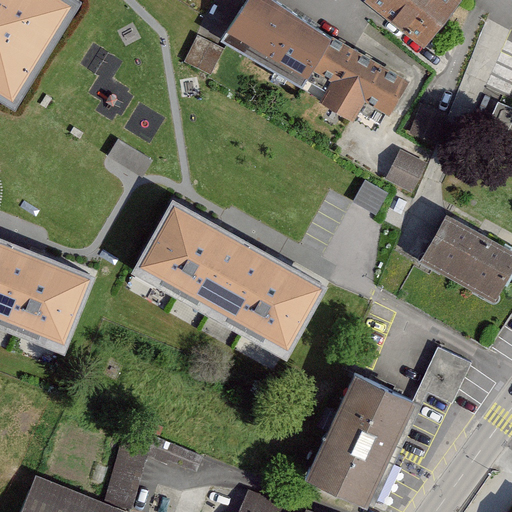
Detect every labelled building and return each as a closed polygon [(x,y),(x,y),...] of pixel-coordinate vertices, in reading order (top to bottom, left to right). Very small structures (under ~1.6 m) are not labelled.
[(78,0),(0,0),(0,98),(14,107),(80,1),(78,0)] [(301,79),(327,34),(266,0),(241,0),(219,40),(298,84),(301,79)] [(459,0),(368,0),(422,45),(459,0)] [(212,70),(225,44),(198,32),(186,58),(212,70)] [(406,78),(327,34),(301,79),(322,90),(316,102),(349,120),(354,111),(380,126),(406,78)] [(448,116),(422,105),(410,135),(437,146),(448,116)] [(113,154),(146,171),(154,155),(121,138),(113,154)] [(400,150),(385,181),(415,195),(429,164),(400,150)] [(171,195),(131,266),(287,353),(327,281),(171,195)] [(511,265),(511,248),(445,211),(420,257),(494,298),(511,265)] [(0,232),(0,320),(64,347),(95,271),(0,232)] [(471,362),(438,347),(419,386),(427,390),(452,401),(469,365),(471,362)] [(306,473),(366,501),(415,396),(355,368),(306,473)] [(129,511),(148,458),(196,475),(203,455),(124,426),(104,502),(129,511)] [(86,511),(24,488),(14,511),(86,511)] [(309,511),(249,490),(235,511),(309,511)]
